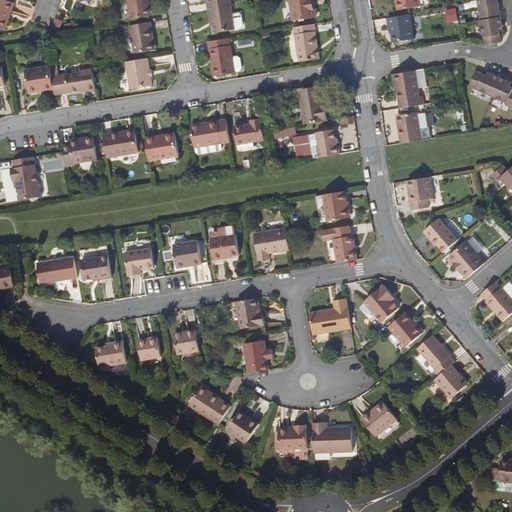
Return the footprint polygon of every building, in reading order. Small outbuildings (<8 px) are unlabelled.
[(7,19),(9,20),(15,4),(0,0),(0,28),(3,30),(7,19)] [(128,0),(132,20),(150,17),(148,7),(151,7),(150,0),(128,0)] [(219,0),(217,0),(207,2),(209,10),(211,10),(215,34),(236,31),(236,30),(233,16),(230,0),(219,0)] [(291,0),(295,22),(317,18),(316,10),(313,10),(311,0),(291,0)] [(419,0),(399,0),(400,0),(397,1),(399,10),(421,6),(419,0)] [(502,43),(500,31),(500,28),(503,27),(498,0),(478,0),(480,11),(486,46),(502,43)] [(448,20),(458,20),(458,8),(448,9),(448,20)] [(233,16),(236,30),(242,29),(244,26),(242,16),(240,14),(233,16)] [(412,15),(388,19),(389,26),(391,26),(394,42),(416,39),(412,15)] [(152,23),(131,26),(136,54),(152,51),(151,44),(155,43),(152,23)] [(315,25),(295,28),(301,62),(321,59),(315,25)] [(228,39),(212,42),(213,50),(211,50),(212,60),(214,59),(217,76),(234,74),(228,39)] [(235,56),(237,70),(243,69),(241,55),(235,56)] [(149,59),(128,62),(132,89),(153,86),(149,59)] [(51,66),(52,78),(54,89),(55,95),(69,93),(87,90),(88,91),(96,90),(93,69),(93,68),(92,63),(81,65),(82,72),(59,76),(57,64),(50,65),(51,66)] [(54,89),(51,66),(26,70),(30,93),(41,92),(40,89),(45,88),(46,91),(54,89)] [(416,71),(395,75),(401,109),(424,105),(423,98),(420,98),(416,71)] [(506,86),(507,83),(490,76),(488,80),(484,78),(475,74),(469,88),(508,103),(507,106),(511,108),(511,88),(509,88),(506,86)] [(306,125),(328,121),(326,110),(324,110),(323,104),(320,87),(300,91),(306,125)] [(401,144),(422,141),(418,113),(400,116),(401,123),(398,124),(401,144)] [(235,128),(238,145),(254,142),(266,140),(262,119),(252,121),(253,125),(235,128)] [(195,149),(197,149),(197,154),(200,156),(221,152),(223,149),(222,144),(231,143),(227,121),(209,123),(210,127),(202,128),(201,125),(191,126),(195,149)] [(296,144),(311,141),(314,159),(342,154),(340,145),(338,145),(336,130),(310,134),(295,136),(296,144)] [(104,136),(108,159),(139,154),(136,134),(127,136),(127,132),(104,136)] [(147,139),(150,162),(180,157),(176,134),(164,136),(165,139),(157,140),(157,137),(147,139)] [(65,147),(66,152),(68,165),(99,160),(95,138),(79,140),(80,144),(71,145),(65,147)] [(254,142),(238,145),(239,151),(255,148),(254,142)] [(35,157),(14,161),(15,169),(12,170),(14,182),(15,182),(19,181),(20,188),(19,189),(21,202),(43,198),(41,184),(39,185),(35,157)] [(511,168),(507,173),(502,167),(491,177),(501,187),(504,184),(509,189),(506,191),(511,197),(511,196),(511,168)] [(429,178),(407,181),(408,190),(410,190),(412,202),(410,202),(411,210),(428,207),(427,199),(432,198),(429,178)] [(344,192),(323,196),(327,221),(348,218),(345,202),(344,192)] [(443,252),(457,240),(438,218),(424,230),(443,252)] [(335,265),(355,261),(351,237),(349,237),(348,227),(331,230),(320,232),(321,242),(331,240),(335,265)] [(289,250),(287,237),(285,229),(253,234),(258,262),(269,260),(267,253),(289,250)] [(221,258),(238,256),(235,235),(210,239),(213,262),(222,260),(221,258)] [(191,264),(192,266),(201,264),(197,242),(173,245),(176,268),(186,266),(186,264),(191,264)] [(466,280),(484,265),(465,243),(447,259),(453,265),(454,264),(462,273),(460,274),(466,280)] [(153,268),(150,249),(124,254),(127,277),(141,275),(140,270),(153,268)] [(99,280),(111,278),(107,256),(80,260),(84,280),(98,277),(99,280)] [(77,278),(74,260),(66,262),(65,258),(36,263),(39,284),(51,282),(50,279),(69,276),(69,279),(77,278)] [(453,265),(460,274),(462,273),(454,264),(453,265)] [(0,290),(14,288),(11,269),(0,270),(0,290)] [(496,284),(482,295),(487,302),(486,302),(503,323),(511,315),(511,300),(502,289),(501,290),(496,284)] [(388,297),(391,295),(384,286),(365,303),(383,324),(399,310),(392,302),(388,297)] [(259,300),(237,304),(242,330),(265,326),(263,313),(259,314),(259,308),(260,308),(259,300)] [(352,329),(347,300),(335,302),(337,309),(337,312),(332,313),(332,310),(311,314),(314,335),(352,329)] [(406,314),(389,328),(407,348),(423,334),(412,322),(406,314)] [(414,320),(412,322),(423,334),(424,333),(414,320)] [(188,336),(175,338),(178,356),(199,352),(196,332),(187,333),(188,336)] [(433,336),(418,349),(436,370),(435,370),(440,376),(452,366),(455,364),(450,358),(451,357),(433,336)] [(162,359),(158,339),(139,343),(141,362),(162,359)] [(123,342),(113,344),(113,347),(107,348),(96,350),(99,370),(127,365),(123,342)] [(264,342),(244,345),(249,374),(269,371),(268,365),(274,364),(273,356),(266,357),(264,342)] [(452,366),(440,376),(435,380),(452,400),(467,387),(458,376),(459,375),(452,366)] [(218,426),(231,408),(207,393),(205,396),(198,391),(188,407),(218,426)] [(361,420),(376,438),(397,421),(383,403),(361,420)] [(238,412),(236,415),(243,420),(245,417),(238,412)] [(258,425),(245,417),(243,420),(236,415),(227,428),(248,441),(258,425)] [(312,424),(313,455),(353,453),(351,428),(330,429),(330,431),(325,431),(325,423),(312,424)] [(279,451),(307,449),(306,430),(278,431),(279,451)] [(511,480),(511,460),(510,460),(502,459),(499,479),(511,480)]
